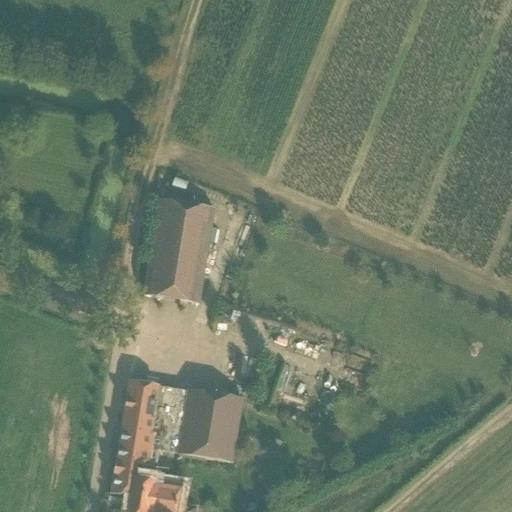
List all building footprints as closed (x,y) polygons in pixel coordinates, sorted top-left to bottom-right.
[(215,211),(159,202),(142,299),(199,308),(215,211)] [(149,470),(149,469),(151,453),(177,457),(188,394),(129,384),(116,465),(148,471),(149,470)] [(243,403),(226,400),(188,394),(177,457),(232,467),(243,403)] [(148,471),(116,465),(111,497),(130,500),(128,511),(152,511),(159,471),(149,469),(149,470),(148,471)] [(320,480),(334,484),(338,469),(324,465),(320,480)] [(159,471),(152,511),(196,511),(197,510),(177,507),(180,490),(165,488),(168,472),(159,471)]
